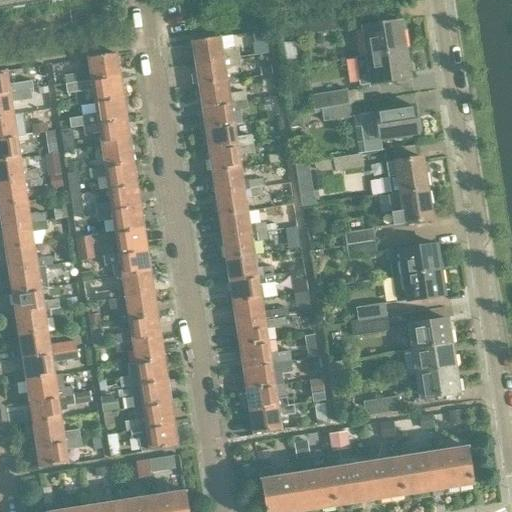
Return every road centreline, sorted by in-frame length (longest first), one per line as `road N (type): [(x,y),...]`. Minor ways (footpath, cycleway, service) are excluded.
road 1 (residential): [(224,511),(143,0)]
road 2 (residential): [(511,472),(426,0)]
